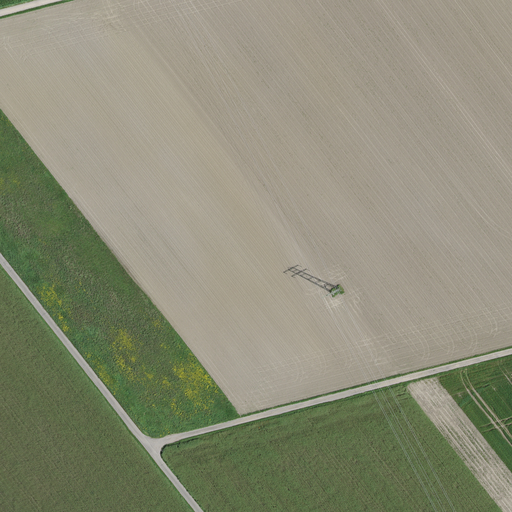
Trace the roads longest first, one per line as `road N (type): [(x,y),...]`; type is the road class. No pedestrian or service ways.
road 1 (unclassified): [(151,449),(511,351)]
road 2 (unclassified): [(151,449),(0,259)]
